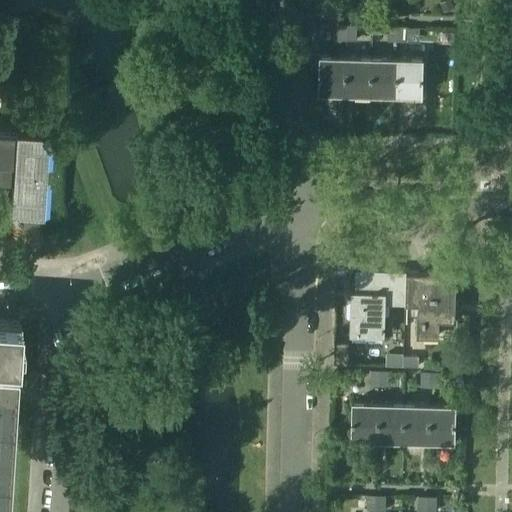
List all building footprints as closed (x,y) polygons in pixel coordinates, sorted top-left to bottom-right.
[(346,24),(338,24),(337,39),(346,39),(346,24)] [(356,24),(346,24),(346,39),(356,39),(356,24)] [(398,25),(388,25),(388,40),(398,40),(398,25)] [(407,25),(398,25),(398,40),(406,41),(407,25)] [(319,91),(344,92),(345,55),(320,54),(319,91)] [(371,56),(345,55),(344,92),(370,93),(371,56)] [(397,56),(371,56),(370,93),(397,93),(397,56)] [(423,57),(397,56),(397,93),(422,94),(423,57)] [(0,181),(12,182),(10,213),(43,215),(48,134),(16,132),(16,134),(0,132),(0,181)] [(405,302),(405,270),(356,268),(355,289),(351,289),(350,332),(384,333),(385,301),(405,302)] [(455,318),(456,271),(405,270),(405,302),(417,302),(416,334),(438,334),(439,318),(455,318)] [(7,511),(20,320),(0,319),(0,511),(7,511)] [(418,365),(418,355),(404,355),(403,365),(418,365)] [(379,384),(380,369),(370,369),(370,384),(379,384)] [(388,384),(389,369),(380,369),(379,384),(388,384)] [(430,386),(430,371),(421,370),(420,385),(430,386)] [(439,386),(439,371),(430,371),(430,386),(439,386)] [(378,438),(379,401),(352,400),(352,438),(378,438)] [(403,439),(404,402),(379,401),(378,438),(403,439)] [(428,440),(429,402),(404,402),(403,439),(428,440)] [(454,440),(455,403),(429,402),(428,440),(454,440)] [(376,509),(376,494),(367,494),(367,509),(376,509)] [(385,509),(386,494),(376,494),(376,509),(385,509)] [(426,510),(427,495),(418,495),(417,510),(426,510)] [(436,510),(436,495),(427,495),(426,510),(436,510)]
